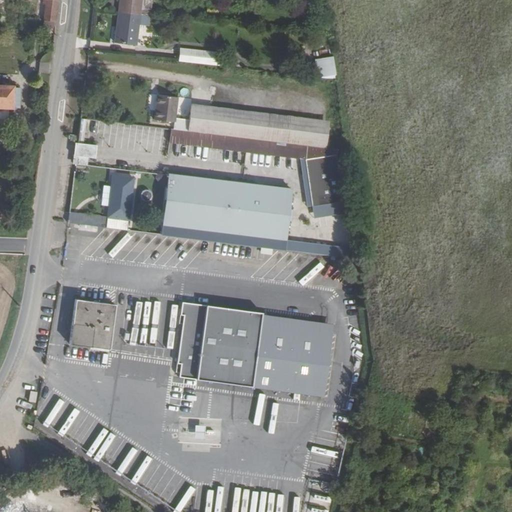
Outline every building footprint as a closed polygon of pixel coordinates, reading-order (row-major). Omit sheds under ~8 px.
[(55,22),(57,0),(43,0),(43,4),(46,5),(44,20),(55,22)] [(119,0),(118,13),(140,16),(141,0),(119,0)] [(140,16),(118,13),(114,42),(136,46),(140,16)] [(55,22),(44,20),(43,27),(55,29),(55,22)] [(230,54),(181,49),(179,61),(229,67),(230,54)] [(331,58),(316,60),(318,79),(334,77),(331,58)] [(14,86),(0,84),(0,107),(13,108),(13,106),(18,106),(18,88),(14,88),(14,86)] [(178,98),(157,94),(154,120),(175,123),(178,98)] [(211,106),(191,104),(188,131),(208,134),(211,106)] [(329,121),(211,106),(208,134),(325,148),(329,121)] [(188,131),(170,129),(169,143),(305,159),(312,206),(343,201),(335,149),(325,148),(208,134),(188,131)] [(167,175),(155,173),(155,178),(160,185),(162,186),(163,186),(166,187),(167,175)] [(134,177),(112,174),(105,228),(127,230),(134,177)] [(292,190),(167,175),(166,187),(161,225),(285,240),(292,190)] [(145,191),(142,192),(141,196),(142,199),(145,200),(147,200),(149,199),(151,196),(150,193),(148,191),(145,191)] [(104,255),(109,260),(129,240),(124,235),(120,240),(114,234),(110,238),(105,233),(85,252),(90,258),(97,251),(102,257),(104,255)] [(133,264),(149,241),(143,237),(127,260),(133,264)] [(308,282),(330,266),(326,261),(304,277),(308,282)] [(282,275),(291,285),(309,266),(306,263),(301,268),(295,262),(282,275)] [(116,294),(114,305),(331,335),(333,323),(116,294)] [(114,305),(75,299),(69,344),(108,350),(106,368),(323,397),(331,335),(114,305)] [(29,403),(35,404),(37,393),(31,391),(29,403)] [(52,394),(37,416),(44,420),(42,423),(49,427),(52,424),(57,427),(71,406),(52,394)] [(187,441),(217,443),(217,436),(205,435),(206,425),(195,425),(195,435),(187,435),(187,441)] [(315,432),(311,460),(331,463),(329,473),(337,475),(343,436),(315,432)] [(322,481),(320,489),(331,492),(333,484),(322,481)] [(312,493),(310,503),(329,508),(331,498),(312,493)]
